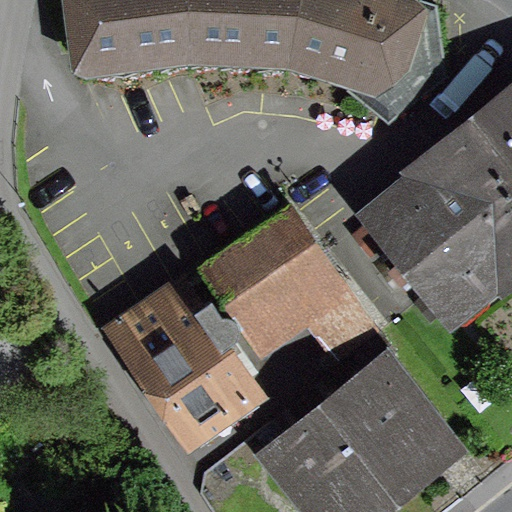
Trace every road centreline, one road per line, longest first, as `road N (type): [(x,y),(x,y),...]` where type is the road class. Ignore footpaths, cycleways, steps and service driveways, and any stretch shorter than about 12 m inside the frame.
road 1 (unknown): [(7,28),(44,61),(108,145),(282,145),(387,171)]
road 2 (residential): [(196,511),(1,184),(0,170)]
